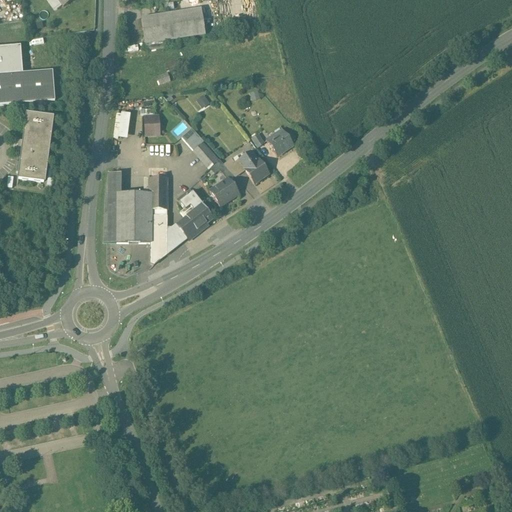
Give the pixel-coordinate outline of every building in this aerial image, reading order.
[(201,11),(141,22),(146,46),(205,35),(201,11)] [(0,49),(0,76),(23,75),(21,48),(0,49)] [(179,60),(165,64),(167,70),(181,66),(179,60)] [(23,75),(0,76),(0,106),(54,103),(52,73),(23,75)] [(158,77),(160,86),(171,82),(169,74),(158,77)] [(252,102),(261,100),(258,91),(250,94),(252,102)] [(205,96),(197,100),(203,110),(211,105),(205,96)] [(262,101),(244,110),(249,119),(267,110),(262,101)] [(144,138),(162,137),(161,116),(157,116),(156,109),(143,110),(144,138)] [(115,139),(129,140),(131,115),(116,114),(115,139)] [(52,120),(26,117),(23,144),(18,143),(19,153),(22,153),(18,180),(43,183),(52,120)] [(192,130),(181,140),(193,153),(201,145),(203,144),(192,130)] [(266,142),(277,158),(292,148),(281,131),(266,142)] [(257,137),(251,140),(258,149),(263,146),(257,137)] [(217,163),(201,145),(193,153),(208,171),(217,163)] [(257,163),(251,154),(233,165),(241,175),(245,172),(254,186),(255,185),(268,176),(258,162),(257,163)] [(233,165),(230,161),(224,167),(224,168),(234,178),(234,179),(241,175),(233,165)] [(234,178),(224,168),(219,172),(228,181),(229,183),(234,178)] [(104,245),(116,245),(116,195),(120,195),(121,175),(110,175),(106,199),(104,245)] [(166,180),(148,180),(148,195),(148,212),(151,212),(166,212),(166,180)] [(228,181),(209,194),(219,209),(238,196),(229,183),(228,181)] [(189,191),(179,199),(182,202),(192,194),(189,191)] [(202,206),(192,194),(182,202),(179,205),(185,212),(189,208),(193,212),(175,226),(175,227),(186,241),(187,240),(189,242),(205,230),(203,227),(212,220),(212,219),(211,219),(201,206),(202,206)] [(120,195),(116,195),(116,245),(150,245),(150,218),(151,218),(151,212),(148,212),(148,195),(120,195)] [(151,218),(150,218),(150,245),(150,265),(153,267),(166,256),(167,233),(167,218),(151,218)] [(171,230),(171,252),(186,241),(175,227),(171,230)]
